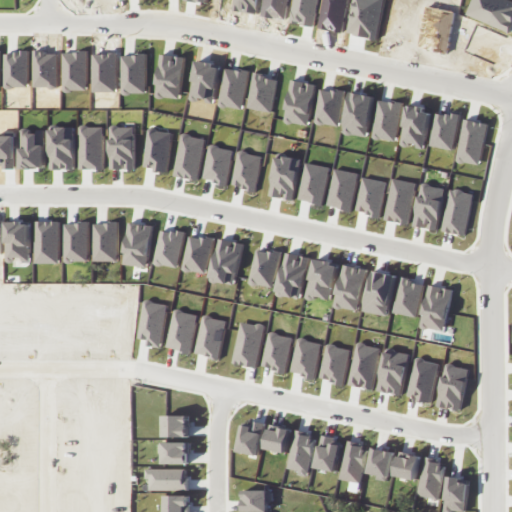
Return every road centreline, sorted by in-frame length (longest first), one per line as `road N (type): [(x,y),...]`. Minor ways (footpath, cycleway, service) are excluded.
road 1 (residential): [(511,100),(167,29),(0,24)]
road 2 (residential): [(0,196),(168,202),(492,269)]
road 3 (residential): [(494,511),(492,269),(511,175)]
road 4 (residential): [(232,389),(494,441)]
road 5 (residential): [(0,366),(110,366),(232,389)]
road 6 (residential): [(110,366),(109,511)]
road 7 (residential): [(224,511),(232,389)]
